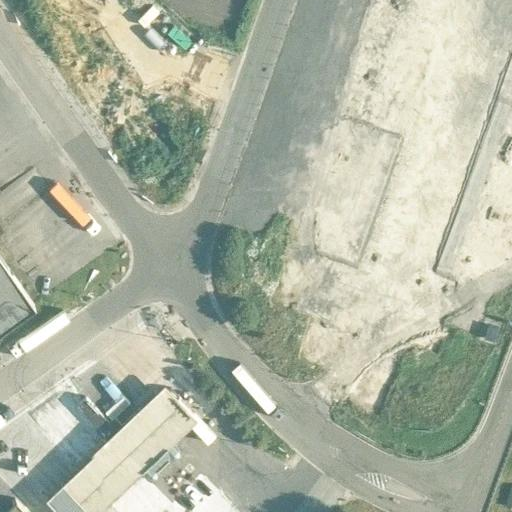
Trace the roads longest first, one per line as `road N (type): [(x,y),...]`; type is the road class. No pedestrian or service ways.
road 1 (unclassified): [(465,500),(372,465),(308,425),(232,354),(170,266)]
road 2 (unclassified): [(170,266),(0,28)]
road 3 (unclassified): [(170,266),(194,235),(278,0)]
road 4 (unclassified): [(0,387),(170,266)]
road 5 (tertiary): [(511,374),(465,500)]
